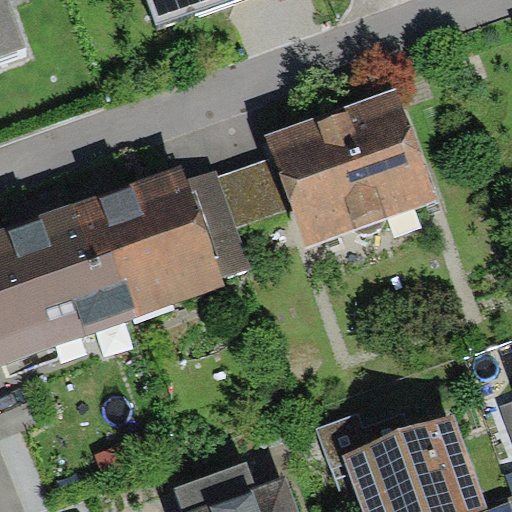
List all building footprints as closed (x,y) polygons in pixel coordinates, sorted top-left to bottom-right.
[(228,0),(144,0),(153,26),(228,0)] [(385,123),(243,180),(287,288),(429,231),(385,123)] [(169,193),(0,256),(0,381),(210,301),(169,193)] [(511,399),(500,403),(511,438),(511,399)] [(463,511),(438,444),(335,482),(346,511),(463,511)]
